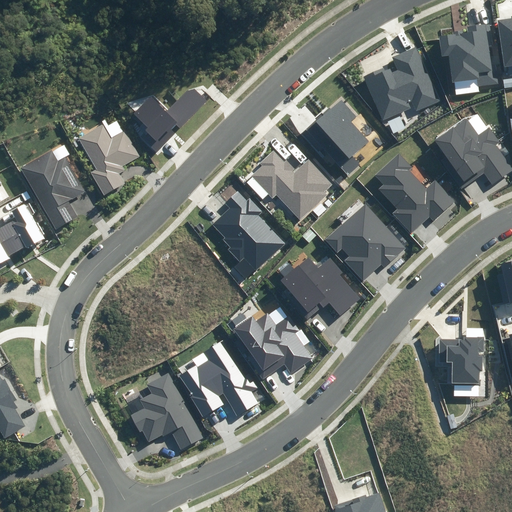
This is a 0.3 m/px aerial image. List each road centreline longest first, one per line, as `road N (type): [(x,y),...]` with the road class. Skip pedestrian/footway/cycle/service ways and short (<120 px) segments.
road 1 (residential): [(136,511),(260,448),(332,392),(412,297),(466,245),(511,218)]
road 2 (residential): [(396,0),(303,60),(68,303)]
road 3 (residential): [(68,303),(60,334),(65,391),(132,511)]
